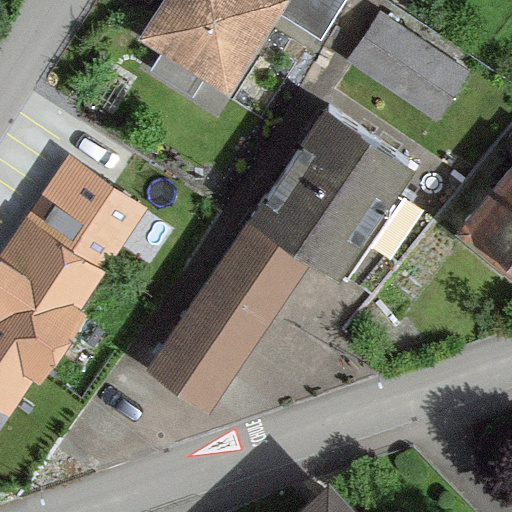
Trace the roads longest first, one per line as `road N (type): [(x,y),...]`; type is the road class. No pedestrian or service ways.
road 1 (residential): [(411,396),(48,511)]
road 2 (residential): [(411,396),(511,510)]
